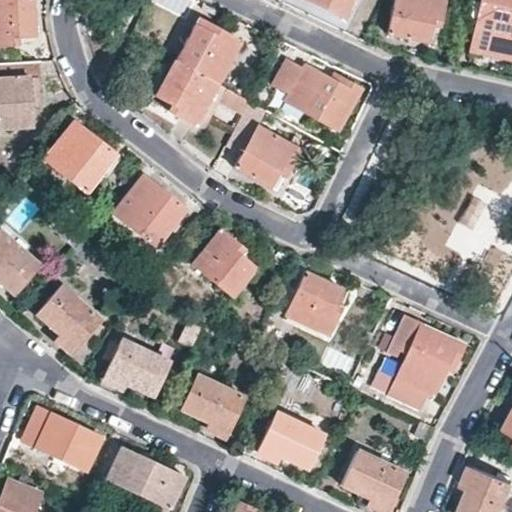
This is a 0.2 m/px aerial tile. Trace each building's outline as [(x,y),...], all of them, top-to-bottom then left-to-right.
[(31,0),(0,1),(0,48),(16,48),(16,42),(33,41),(31,0)] [(300,0),(342,20),(352,0),(300,0)] [(442,0),(394,0),(387,35),(425,43),(428,27),(436,29),(442,0)] [(511,0),(480,0),(469,52),(511,61),(511,0)] [(193,30),(175,63),(215,85),(236,45),(210,30),(207,37),(193,30)] [(215,85),(175,63),(156,98),(170,107),(167,113),(193,127),(198,117),(215,85)] [(335,130),(357,90),(332,76),(329,82),(303,67),(301,71),(286,63),(269,93),(335,130)] [(0,131),(30,131),(29,109),(36,109),(35,81),(39,81),(38,67),(0,67),(0,131)] [(227,91),(215,85),(198,117),(193,127),(205,134),(221,104),(227,91)] [(221,104),(242,115),(248,103),(227,91),(221,104)] [(258,108),(248,103),(242,115),(241,117),(244,119),(234,137),(247,146),(234,168),(269,188),(277,174),(284,178),(299,152),(257,129),(258,127),(250,123),(258,108)] [(44,162),(86,195),(116,157),(100,144),(74,124),(44,162)] [(114,217),(156,249),(185,210),(165,195),(143,178),(114,217)] [(231,297),(253,268),(239,256),(243,250),(220,232),(193,267),(231,297)] [(0,282),(13,294),(37,266),(0,233),(0,282)] [(286,316),(329,336),(341,310),(335,307),(343,291),(306,273),(286,316)] [(100,321),(62,287),(37,315),(59,335),(57,338),(73,352),(100,321)] [(387,395),(418,409),(425,394),(431,397),(443,371),(449,374),(462,346),(419,326),(420,324),(404,316),(386,353),(394,357),(397,350),(406,355),(387,395)] [(185,323),(177,342),(191,348),(199,328),(185,323)] [(168,363),(122,340),(104,378),(123,387),(125,384),(151,396),(168,363)] [(354,361),(330,350),(324,365),(347,375),(354,361)] [(206,427),(225,436),(243,398),(196,376),(180,409),(208,422),(206,427)] [(511,411),(503,428),(511,432),(511,411)] [(51,455),(85,471),(101,438),(50,414),(48,419),(35,413),(24,437),(38,443),(35,448),(51,455)] [(257,450),(277,460),(279,457),(305,469),(321,435),(275,413),(257,450)] [(154,508),(160,511),(166,511),(182,481),(169,474),(170,470),(121,447),(106,480),(156,504),(154,508)] [(365,502),(385,511),(403,473),(357,452),(340,486),(367,498),(365,502)] [(70,464),(51,455),(43,471),(63,480),(70,464)] [(498,511),(510,484),(470,468),(462,487),(466,489),(456,511),(498,511)] [(0,511),(34,511),(41,494),(8,480),(0,498),(0,511)] [(232,511),(254,511),(255,511),(237,502),(232,511)]
